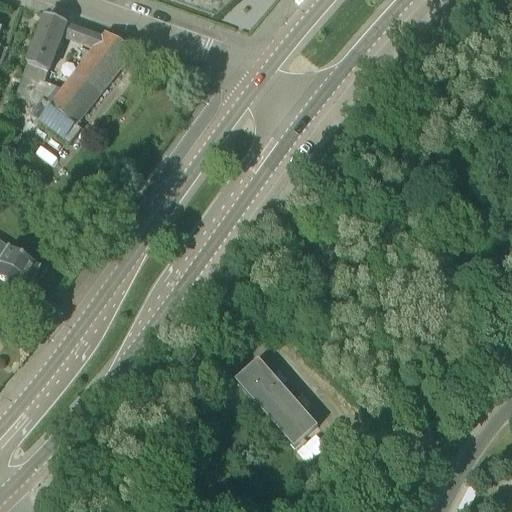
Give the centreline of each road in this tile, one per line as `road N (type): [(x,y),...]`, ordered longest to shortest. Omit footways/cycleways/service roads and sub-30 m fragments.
road 1 (secondary): [(0,491),(68,424),(314,108)]
road 2 (secondary): [(258,67),(0,433)]
road 3 (residential): [(258,67),(82,0)]
road 4 (secondary): [(314,108),(410,0)]
